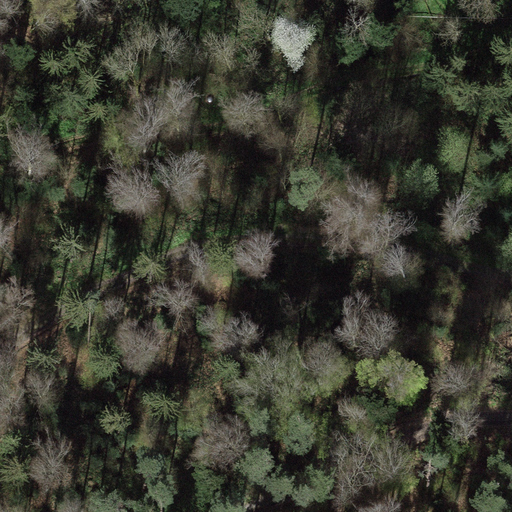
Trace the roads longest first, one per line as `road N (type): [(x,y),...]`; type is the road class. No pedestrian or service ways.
road 1 (track): [(0,356),(133,269),(199,240),(260,235),(375,248),(511,276)]
road 2 (track): [(0,177),(54,146),(136,129),(233,124),(511,31)]
road 3 (track): [(253,511),(410,434),(511,419)]
